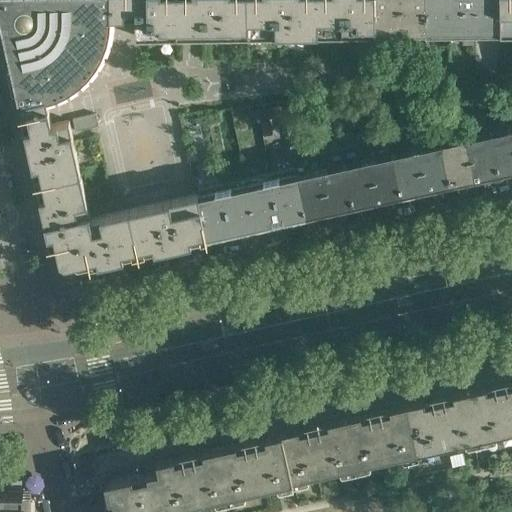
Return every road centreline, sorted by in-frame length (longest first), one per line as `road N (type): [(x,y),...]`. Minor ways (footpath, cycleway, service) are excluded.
road 1 (residential): [(511,198),(23,307)]
road 2 (secondary): [(511,251),(30,351)]
road 3 (secondary): [(39,398),(511,295)]
road 4 (residential): [(51,452),(511,352)]
